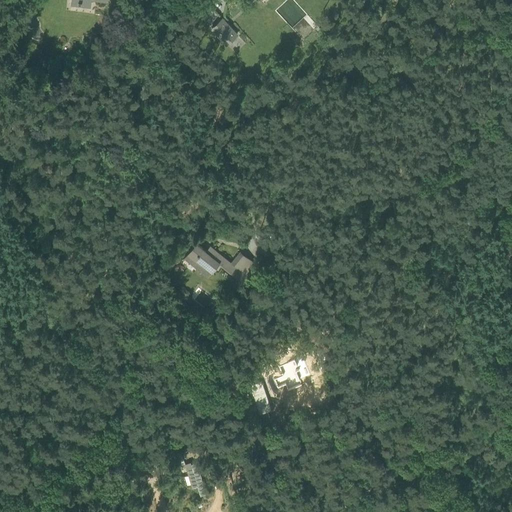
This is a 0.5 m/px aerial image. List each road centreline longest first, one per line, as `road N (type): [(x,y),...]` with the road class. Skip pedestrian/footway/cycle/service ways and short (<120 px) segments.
road 1 (unclassified): [(0,506),(120,388),(120,294),(155,0)]
road 2 (track): [(511,97),(326,309),(239,380),(212,390),(115,398)]
